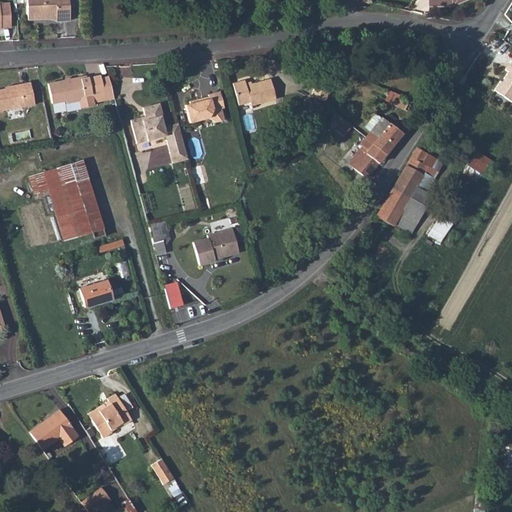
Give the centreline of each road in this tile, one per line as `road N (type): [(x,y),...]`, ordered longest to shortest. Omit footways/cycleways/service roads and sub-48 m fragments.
road 1 (residential): [(472,45),(364,208),(318,263),(283,289),(180,337),(0,392)]
road 2 (residential): [(472,45),(402,19),(368,18),(238,45),(0,57)]
road 3 (track): [(318,263),(343,298),(511,419)]
